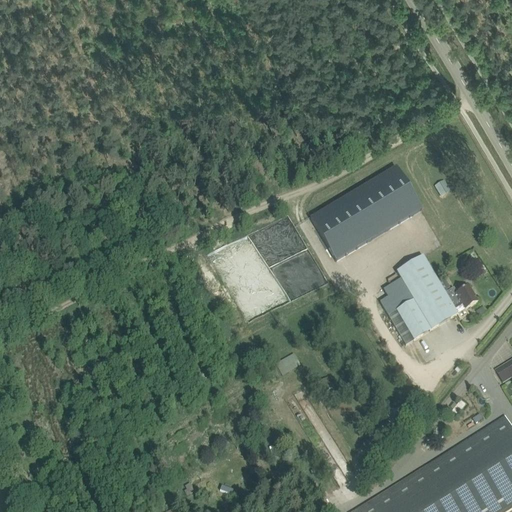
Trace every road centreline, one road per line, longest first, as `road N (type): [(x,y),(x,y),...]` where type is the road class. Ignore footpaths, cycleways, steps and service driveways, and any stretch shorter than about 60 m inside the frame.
road 1 (track): [(0,340),(179,247),(325,186),(460,107)]
road 2 (secondary): [(511,163),(413,0)]
